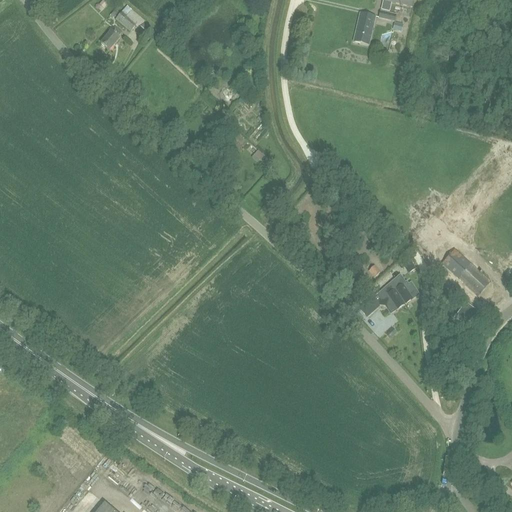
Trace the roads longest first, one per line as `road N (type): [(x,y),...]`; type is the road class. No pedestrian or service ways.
road 1 (unclassified): [(437,415),(269,236),(78,66),(24,0)]
road 2 (unclassified): [(437,415),(420,262),(311,154),(290,121),(283,54),(293,0)]
road 3 (primary): [(314,511),(140,427)]
road 4 (primary): [(140,427),(171,454),(273,511)]
road 5 (unclassified): [(459,429),(480,351),(511,309)]
